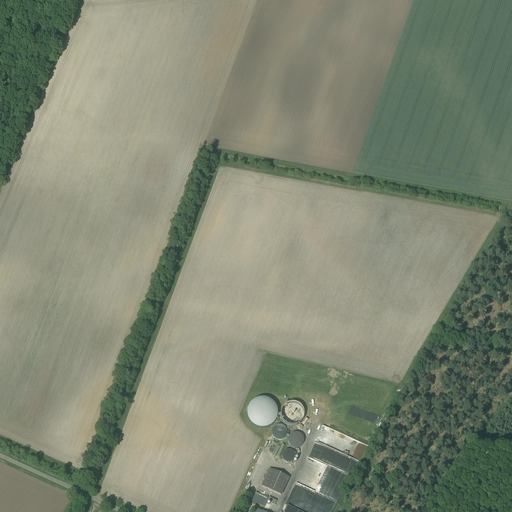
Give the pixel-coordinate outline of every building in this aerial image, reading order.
[(248,406),(247,410),(247,415),(248,420),(251,423),(255,426),(259,428),(265,428),(270,426),(274,423),(277,418),(278,413),(277,408),(274,403),(270,400),(265,398),(260,397),(255,399),(251,402),(248,406)] [(300,405),(296,403),(293,402),(289,402),(286,404),(283,406),(281,409),(281,413),(281,417),(283,420),(285,423),(288,424),(292,425),(296,424),(300,422),(302,419),(304,416),(304,412),(302,408),(300,405)] [(287,435),(287,432),(287,429),(285,427),(283,425),(280,424),(277,425),(274,427),(272,429),(272,432),(273,435),(274,438),(277,439),(280,440),(283,439),(285,438),(287,435)] [(303,443),(304,440),(303,437),(302,434),(299,433),(296,432),(293,433),(290,435),(289,437),(288,440),(289,443),(291,446),(293,447),(296,448),(299,447),(302,445),(303,443)] [(295,458),(295,455),(295,453),(293,451),(291,449),(288,449),(286,450),(284,451),(283,453),(282,456),(283,458),(284,460),(286,461),(289,462),(291,461),(293,460),(295,458)] [(289,477),(270,469),(262,485),(281,494),(289,477)] [(267,500),(255,494),(252,501),(265,507),(267,500)]
